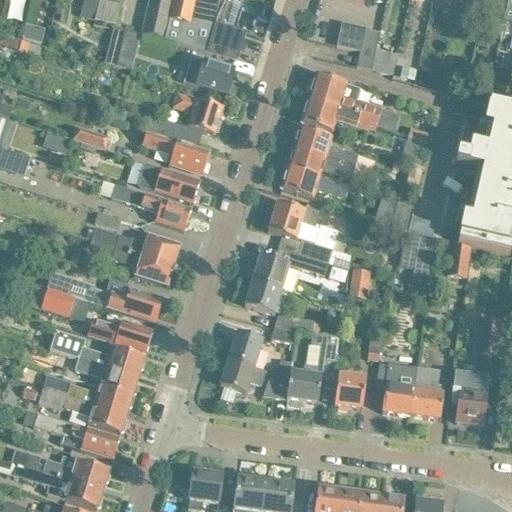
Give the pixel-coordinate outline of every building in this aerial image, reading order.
[(150,0),(143,36),(165,41),(174,0),(150,0)] [(174,0),(165,41),(165,43),(206,55),(216,21),(227,0),(174,0)] [(485,0),(482,17),(489,18),(493,0),(485,0)] [(95,23),(117,28),(121,9),(99,4),(95,23)] [(336,51),(348,53),(353,29),(341,26),(336,51)] [(217,27),(208,55),(237,64),(246,36),(217,27)] [(364,33),(365,32),(353,29),(348,53),(359,56),(364,33)] [(371,73),(376,53),(379,36),(364,33),(359,56),(356,70),(371,73)] [(392,78),(396,64),(397,57),(376,53),(371,73),(392,78)] [(234,74),(204,65),(196,89),(227,99),(227,96),(234,98),(237,87),(231,85),(234,74)] [(399,117),(356,104),(360,92),(316,78),(309,102),(359,117),(358,119),(371,123),(370,127),(370,128),(377,130),(394,135),(399,117)] [(218,125),(222,112),(178,98),(174,110),(192,116),(188,131),(184,133),(171,128),(172,126),(162,123),(158,136),(199,150),(203,136),(214,139),(215,134),(218,135),(221,126),(218,125)] [(371,123),(358,119),(359,117),(309,102),(301,127),(331,136),(334,127),(356,134),(357,133),(369,136),(369,134),(375,136),(377,130),(370,128),(370,127),(371,123)] [(3,107),(0,116),(0,120),(8,123),(13,110),(3,107)] [(511,112),(489,107),(486,122),(466,118),(457,158),(437,242),(511,258),(511,112)] [(0,147),(0,148),(8,123),(0,120),(0,147)] [(109,141),(76,130),(72,143),(105,154),(109,141)] [(373,167),(358,159),(329,150),(332,141),(300,131),(293,152),(370,176),(373,167)] [(208,156),(198,153),(199,150),(158,136),(157,140),(146,137),(142,150),(172,159),(169,168),(201,178),(208,156)] [(419,169),(426,146),(407,140),(400,163),(419,169)] [(370,176),(293,152),(287,172),(319,182),(319,181),(322,173),(367,187),(370,176)] [(195,204),(197,199),(196,196),(199,185),(144,168),(137,190),(192,207),(193,205),(195,204)] [(319,182),(287,172),(281,193),(313,203),(316,194),(345,202),(348,190),(319,181),(319,182)] [(187,224),(190,213),(171,207),(115,188),(111,201),(158,217),(155,226),(164,229),(183,235),(184,232),(187,231),(188,226),(187,224)] [(276,206),(267,235),(281,240),(296,244),(296,243),(309,247),(315,227),(323,230),(327,217),(305,210),(304,215),(276,206)] [(411,210),(397,206),(389,231),(405,236),(411,210)] [(121,223),(98,216),(94,229),(117,236),(121,223)] [(179,249),(160,243),(146,239),(144,245),(95,231),(92,242),(173,268),(179,249)] [(405,237),(396,273),(411,275),(409,291),(425,294),(433,243),(405,237)] [(332,253),(309,247),(296,243),(296,244),(281,240),(278,251),(297,257),(328,267),(332,253)] [(167,289),(173,268),(92,242),(88,255),(137,270),(135,280),(148,283),(167,289)] [(466,282),(470,251),(452,248),(447,280),(466,282)] [(324,279),(328,267),(297,257),(293,270),(324,279)] [(281,293),(289,268),(260,259),(252,284),(281,293)] [(370,276),(353,274),(349,303),(366,305),(370,276)] [(94,288),(67,280),(62,297),(89,307),(155,327),(162,304),(129,293),(126,302),(93,292),(94,288)] [(273,319),(281,293),(252,284),(244,310),(273,319)] [(83,326),(89,307),(62,297),(37,290),(31,310),(83,326)] [(274,332),(296,334),(312,336),(314,324),(278,319),(274,332)] [(473,355),(501,359),(505,327),(477,323),(473,355)] [(152,335),(133,329),(121,325),(118,334),(92,326),(88,340),(145,358),(152,335)] [(296,334),(274,332),(270,342),(294,346),(296,334)] [(137,382),(144,361),(112,351),(109,360),(83,352),(86,343),(56,334),(49,354),(78,363),(137,382)] [(263,344),(255,341),(236,336),(228,362),(254,370),(263,344)] [(320,380),(333,382),(339,340),(312,336),(310,348),(320,349),(318,365),(305,363),(303,377),(290,375),(289,379),(286,403),(287,403),(286,409),(301,411),(302,405),(317,407),(320,380)] [(380,364),(383,342),(371,340),(368,362),(380,364)] [(131,400),(137,382),(78,363),(49,354),(46,365),(101,382),(99,390),(131,400)] [(266,374),(254,370),(228,362),(220,390),(246,398),(250,385),(261,388),(266,374)] [(274,369),(272,375),(279,378),(289,379),(290,375),(291,365),(281,364),(280,371),(274,369)] [(380,366),(377,389),(385,390),(387,377),(388,367),(380,366)] [(414,393),(417,371),(388,367),(387,377),(385,390),(381,416),(411,420),(414,393)] [(440,424),(444,390),(438,389),(440,373),(417,371),(414,393),(411,420),(440,424)] [(263,400),(286,403),(289,379),(279,378),(272,375),(271,375),(263,400)] [(347,415),(348,411),(362,413),(366,381),(338,377),(334,410),(338,410),(337,414),(347,415)] [(482,429),(488,382),(454,378),(450,407),(458,408),(455,426),(482,429)] [(125,419),(131,400),(99,390),(97,397),(51,382),(48,393),(43,391),(42,394),(125,419)] [(34,403),(37,394),(26,390),(23,399),(34,403)] [(119,438),(125,419),(42,394),(38,407),(61,414),(62,413),(89,421),(87,428),(119,438)] [(112,464),(119,442),(100,436),(29,415),(26,425),(59,435),(58,439),(82,447),(80,454),(112,464)] [(45,463),(41,475),(103,495),(109,474),(61,459),(59,467),(45,463)] [(72,485),(41,475),(5,464),(2,475),(65,496),(63,503),(92,511),(97,511),(103,495),(72,485)] [(218,509),(222,479),(192,475),(187,511),(202,511),(203,507),(218,509)] [(260,511),(264,484),(237,481),(233,511),(260,511)] [(290,511),(294,488),(264,484),(260,511),(290,511)] [(335,511),(338,494),(331,493),(329,490),(322,489),(320,492),(318,492),(315,511),(335,511)] [(358,511),(361,497),(357,497),(355,494),(349,493),(346,495),(338,494),(335,511),(358,511)] [(381,511),(383,500),(375,499),(373,496),(367,495),(364,498),(361,497),(358,511),(381,511)] [(401,511),(403,503),(402,503),(400,499),(393,499),(390,501),(383,500),(381,511),(401,511)]
